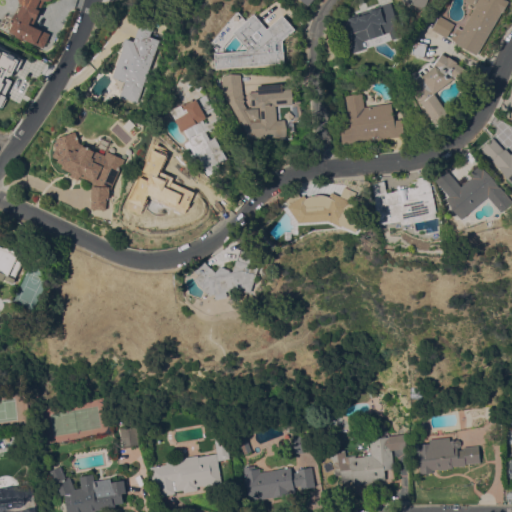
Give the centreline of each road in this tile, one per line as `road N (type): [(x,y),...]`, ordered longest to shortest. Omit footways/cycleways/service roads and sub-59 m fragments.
road 1 (residential): [(511,65),(485,122),(462,143),(427,158),(277,188),(208,250),(178,258),(144,259),(0,196)]
road 2 (residential): [(0,168),(56,89),(93,0)]
road 3 (residential): [(334,171),(325,23),(339,0)]
